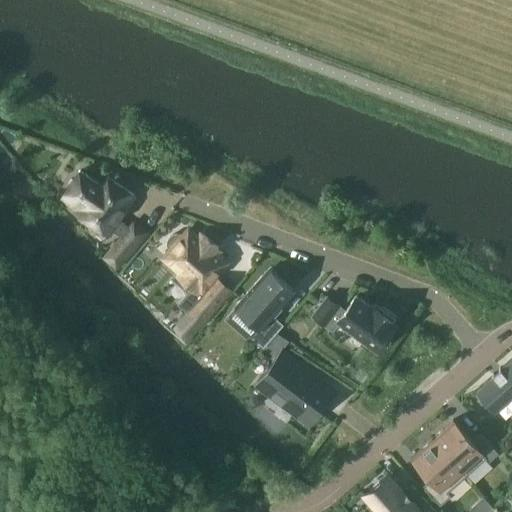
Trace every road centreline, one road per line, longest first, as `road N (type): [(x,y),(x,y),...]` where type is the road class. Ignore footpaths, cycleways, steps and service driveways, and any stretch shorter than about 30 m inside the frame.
road 1 (residential): [(231,221),(424,293),(484,348)]
road 2 (residential): [(484,348),(341,482),(318,500),(275,511)]
